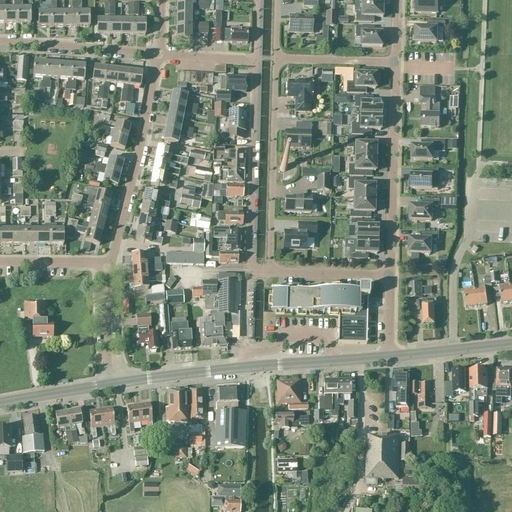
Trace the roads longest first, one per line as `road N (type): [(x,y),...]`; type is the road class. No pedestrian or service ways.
road 1 (residential): [(104,264),(114,254),(160,54)]
road 2 (residential): [(249,271),(255,59)]
road 3 (residential): [(274,60),(269,272)]
road 4 (residential): [(390,275),(394,63)]
road 5 (residential): [(160,54),(0,45)]
road 6 (secondary): [(109,383),(247,368)]
road 7 (secondary): [(511,344),(388,357)]
road 8 (residential): [(269,272),(390,275)]
road 9 (residential): [(394,63),(274,60)]
